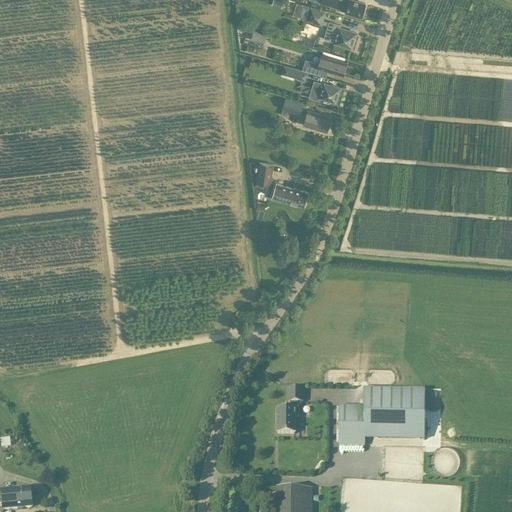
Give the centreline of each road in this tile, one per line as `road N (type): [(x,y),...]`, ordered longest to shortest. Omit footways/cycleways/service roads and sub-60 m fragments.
road 1 (unclassified): [(204,511),(225,406),(324,237),(394,0)]
road 2 (track): [(80,0),(120,355)]
road 3 (track): [(396,69),(343,242),(348,250),(511,263)]
road 4 (track): [(72,364),(234,333),(257,343)]
road 5 (track): [(356,205),(511,217)]
road 6 (track): [(370,160),(511,171)]
road 7 (track): [(376,64),(511,77)]
road 8 (track): [(384,114),(511,124)]
